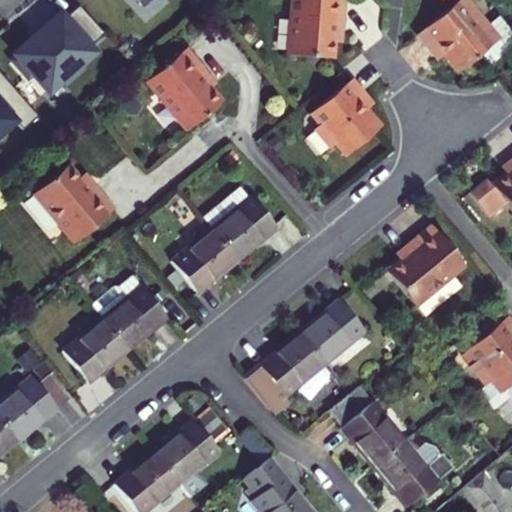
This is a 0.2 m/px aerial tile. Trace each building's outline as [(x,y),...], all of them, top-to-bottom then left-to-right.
[(333,54),(335,34),(336,18),(346,19),(348,0),(297,0),(291,49),(333,54)] [(459,65),(481,46),(498,31),(487,18),(472,0),(450,0),(417,29),(427,40),(433,35),(443,47),(459,65)] [(60,18),(57,14),(13,53),(16,56),(13,60),(26,74),(30,71),(45,89),(59,78),(62,81),(79,66),(76,62),(90,50),(86,47),(102,33),(77,4),(60,18)] [(499,8),(487,18),(498,31),(481,46),(491,57),(507,42),(511,38),(511,35),(511,23),(511,22),(499,8)] [(336,18),(335,34),(344,35),(346,19),(336,18)] [(437,52),(443,47),(433,35),(427,40),(437,52)] [(209,65),(190,43),(151,76),(192,125),(223,98),(212,84),(201,72),(209,65)] [(201,72),(212,84),(220,77),(209,65),(201,72)] [(36,115),(0,73),(0,132),(14,120),(21,128),(36,115)] [(363,88),(351,75),(309,111),(318,122),(313,126),(330,146),(335,142),(346,154),(381,125),(366,107),(355,94),(363,88)] [(374,101),(363,88),(355,94),(366,107),(374,101)] [(511,152),(511,153),(511,164),(505,170),(491,182),(486,175),(469,190),(488,213),(505,199),(511,207),(511,152)] [(499,163),(505,170),(511,164),(511,153),(499,163)] [(75,240),(113,207),(95,185),(87,191),(78,179),(65,164),(34,189),(75,240)] [(85,173),(78,179),(87,191),(95,185),(85,173)] [(200,215),(209,226),(235,258),(274,226),(248,193),(246,195),(237,184),(200,215)] [(465,264),(429,222),(408,240),(415,249),(402,260),(388,272),(416,306),(465,264)] [(196,290),(235,258),(209,226),(170,258),(196,290)] [(408,240),(394,251),(402,260),(415,249),(408,240)] [(87,304),(98,317),(124,349),(166,315),(140,283),(132,274),(117,286),(110,286),(87,304)] [(297,333),(323,364),(362,332),(337,301),(297,333)] [(511,326),(497,310),(469,333),(477,344),(463,356),(473,369),(469,372),(486,392),(490,389),(501,402),(511,392),(511,339),(510,337),(511,335),(511,326)] [(124,349),(98,317),(58,350),(84,382),(124,349)] [(288,403),(282,397),(323,364),(297,333),(242,378),(267,409),(272,416),(288,403)] [(34,383),(53,406),(68,394),(49,371),(34,383)] [(34,383),(27,375),(0,397),(0,423),(13,439),(53,406),(34,383)] [(403,444),(358,389),(348,396),(326,414),(372,470),(403,444)] [(490,389),(486,392),(478,398),(493,416),(504,406),(501,402),(490,389)] [(194,420),(213,443),(231,428),(212,405),(194,420)] [(152,451),(178,483),(218,450),(213,443),(194,420),(193,418),(152,451)] [(0,449),(13,439),(0,423),(0,449)] [(412,455),(403,444),(372,470),(404,509),(435,483),(450,471),(439,458),(424,470),(412,455)] [(421,448),(412,455),(424,470),(439,458),(432,450),(421,448)] [(141,511),(178,483),(152,451),(113,483),(135,511),(141,511)] [(250,501),(258,511),(310,511),(268,459),(244,478),(258,495),(250,501)] [(462,486),(474,500),(479,507),(483,511),(511,511),(478,472),(462,486)]
